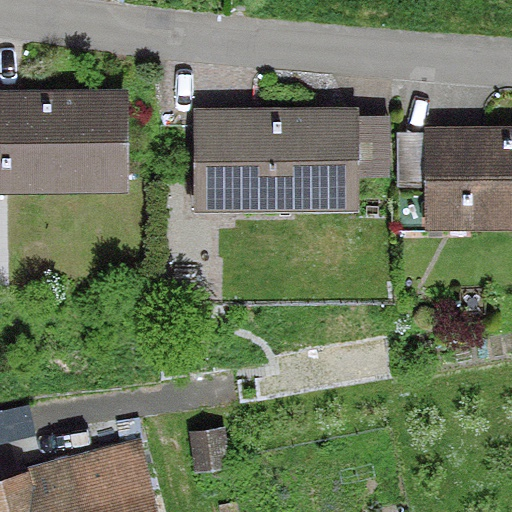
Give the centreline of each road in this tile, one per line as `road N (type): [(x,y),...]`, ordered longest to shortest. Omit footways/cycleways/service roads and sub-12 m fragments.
road 1 (residential): [(0,19),(511,69)]
road 2 (residential): [(0,433),(264,389)]
